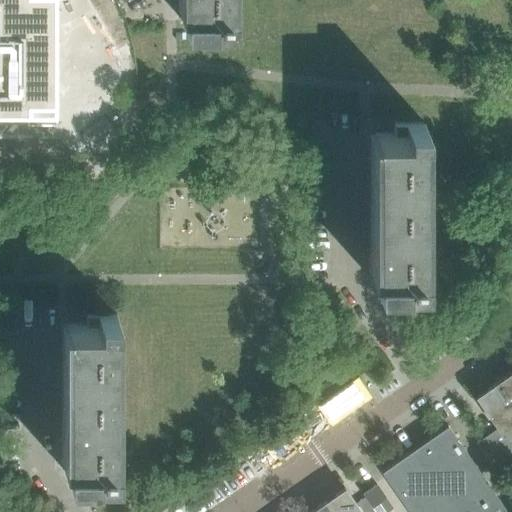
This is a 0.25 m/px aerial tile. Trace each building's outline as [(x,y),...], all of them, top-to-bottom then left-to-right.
[(55,0),(0,0),(0,120),(56,120),(55,0)] [(231,22),(231,0),(182,0),(182,22),(231,22)] [(424,284),(424,133),(424,123),(393,123),(393,133),(374,133),(374,284),(424,284)] [(116,474),(116,323),(116,313),(86,313),(85,323),(66,323),(66,474),(116,474)] [(511,447),(511,369),(475,395),(498,429),(489,436),(502,455),(511,447)] [(496,511),(504,507),(447,425),(381,470),(410,511),(496,511)] [(385,497),(376,484),(363,493),(365,496),(372,506),(385,497)] [(375,511),(372,506),(365,496),(355,503),(344,487),(324,501),(331,511),(375,511)] [(331,511),(324,501),(307,511),(331,511)]
